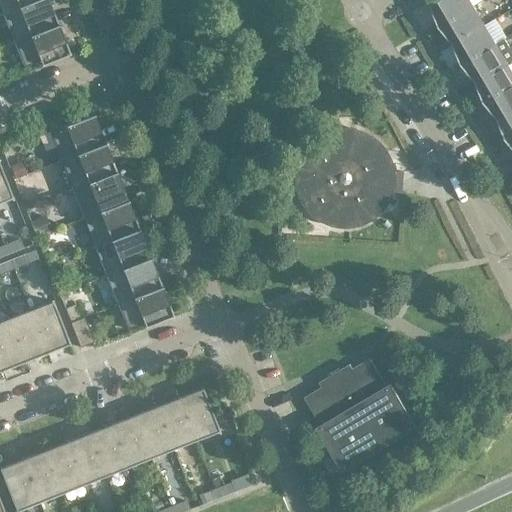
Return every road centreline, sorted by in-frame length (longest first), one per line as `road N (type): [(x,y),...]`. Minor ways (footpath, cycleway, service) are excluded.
road 1 (residential): [(221,325),(111,59)]
road 2 (residential): [(0,410),(221,325)]
road 3 (tertiary): [(477,212),(362,6)]
road 4 (residential): [(294,497),(221,325)]
